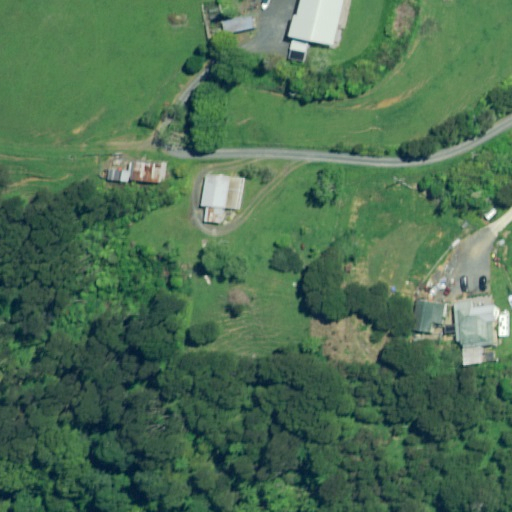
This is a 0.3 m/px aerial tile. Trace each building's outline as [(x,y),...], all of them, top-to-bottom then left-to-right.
[(303,15),(294,59),(313,63),(317,40),(345,46),(354,0),(309,0),(306,16),(303,15)] [(258,29),(256,16),(225,21),(227,34),(258,29)] [(162,165),(134,163),(134,181),(162,182),(162,165)] [(246,179),(209,176),(206,206),(211,207),(210,222),(228,224),(229,208),(243,209),(246,179)] [(447,304),(416,301),(413,330),(439,333),(440,324),(445,325),(447,304)] [(479,309),(478,301),(458,303),(462,342),(469,341),(470,348),(504,345),(502,322),(505,322),(503,306),(479,309)] [(483,371),(473,371),(473,390),(483,390),(483,371)]
